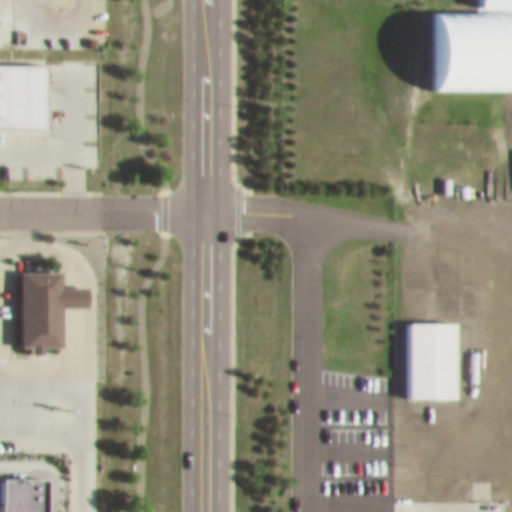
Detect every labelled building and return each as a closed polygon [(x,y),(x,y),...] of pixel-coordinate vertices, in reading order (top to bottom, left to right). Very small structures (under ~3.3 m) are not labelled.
[(414,80),(497,81),(497,1),(415,1),(414,80)] [(0,117),(38,118),(38,53),(0,53),(0,117)] [(351,154),(329,154),(329,162),(351,162),(351,154)] [(10,338),(31,338),(31,337),(53,337),(53,297),(80,298),(80,277),(54,277),(54,262),(11,261),(10,338)] [(396,312),(396,389),(448,389),(447,312),(396,312)]
